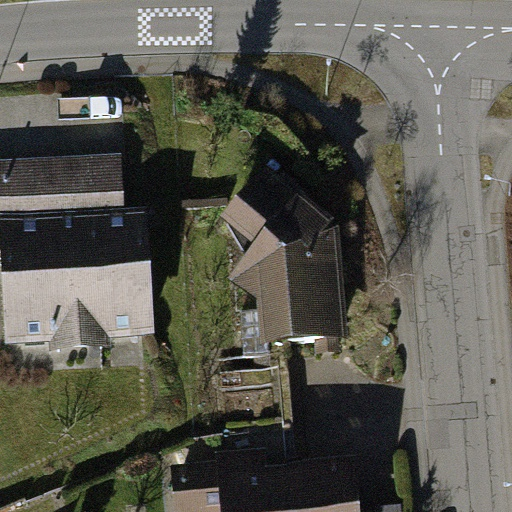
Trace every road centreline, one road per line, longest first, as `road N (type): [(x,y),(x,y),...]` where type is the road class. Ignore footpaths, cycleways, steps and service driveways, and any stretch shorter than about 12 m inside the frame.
road 1 (tertiary): [(431,27),(474,511)]
road 2 (tertiary): [(0,33),(174,24),(431,27)]
